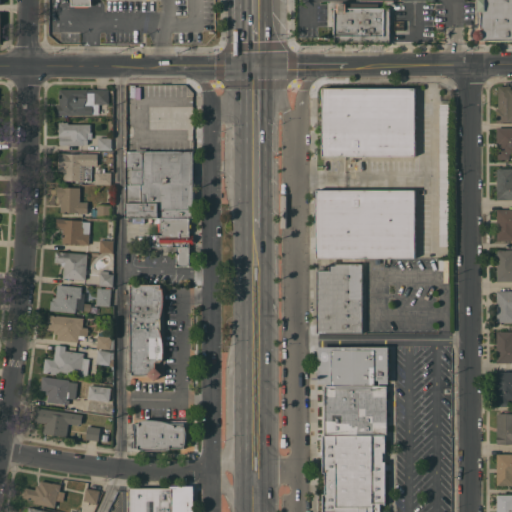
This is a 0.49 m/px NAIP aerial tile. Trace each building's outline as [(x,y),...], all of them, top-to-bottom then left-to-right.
[(511,0),(511,39),(478,39),(475,36),(475,32),(478,29),(481,29),(481,11),(479,11),(479,0),(511,0)] [(334,35),(333,35),(333,29),(334,29),(334,28),(333,28),(333,21),(334,21),(334,19),(333,19),(333,12),(334,12),(334,7),(338,7),(338,3),(340,3),(340,2),(345,2),(379,3),(379,7),(390,7),(390,41),(334,41),(334,35)] [(499,85),(511,85),(511,88),(511,121),(496,121),(496,108),(498,108),(499,85)] [(416,87),(415,155),(323,155),(323,104),(322,104),(322,88),(323,88),(323,87),(416,87)] [(109,89),(109,103),(99,103),(99,113),(93,113),(93,114),(57,114),(57,104),(59,104),(60,88),(109,89)] [(439,245),(448,245),(447,103),(438,104),(439,245)] [(91,123),(91,131),(92,131),(92,138),(88,138),(88,144),(84,144),(60,144),(60,137),(59,137),(59,131),(58,131),(58,125),(59,125),(59,121),(69,121),(69,123),(91,123)] [(511,126),(511,153),(510,153),(510,158),(498,158),(498,145),(497,145),(497,127),(511,126)] [(112,137),(112,149),(98,149),(98,137),(112,137)] [(137,151),(137,148),(146,148),(146,151),(194,151),(192,217),(188,217),(188,265),(176,265),(175,246),(149,246),(149,234),(160,234),(159,217),(127,217),(127,151),(137,151)] [(98,153),(98,165),(92,165),(92,181),(83,181),(83,180),(64,180),(64,169),(58,169),(59,152),(67,152),(67,153),(80,153),(80,152),(98,153)] [(96,183),(96,167),(112,167),(111,184),(96,183)] [(497,168),(511,168),(511,199),(497,199),(497,168)] [(80,201),(88,201),(88,212),(85,212),(85,213),(79,213),(79,212),(61,211),(61,203),(57,203),(57,196),(58,196),(58,186),(62,186),(80,187),(80,201)] [(415,189),(415,257),(318,257),(318,189),(415,189)] [(111,215),(92,215),(92,208),(97,209),(97,204),(112,204),(111,215)] [(511,242),(509,242),(509,240),(497,240),(497,208),(511,208),(511,242)] [(63,229),(61,229),(61,227),(56,227),(57,217),(64,218),(83,220),(82,227),(90,227),(89,244),(79,244),(79,243),(62,242),(63,229)] [(99,251),(100,239),(114,239),(113,252),(99,251)] [(511,280),(497,280),(497,249),(511,249),(511,280)] [(88,253),(86,279),(63,277),(64,266),(63,265),(62,264),(61,263),(61,262),(55,262),(56,250),(88,253)] [(363,332),(318,332),(318,269),(330,269),(330,263),(363,263),(363,332)] [(98,284),(99,272),(100,272),(100,269),(108,270),(108,273),(113,273),(111,285),(98,284)] [(50,309),(51,300),(53,300),(53,296),(56,297),(58,284),(82,286),(81,292),(85,293),(83,309),(76,308),(76,312),(50,309)] [(164,351),(164,353),(163,359),(162,359),(162,361),(156,361),(156,366),(163,373),(156,380),(149,374),(145,375),(143,375),(140,376),(136,375),(131,374),(131,351),(131,318),(131,285),(161,285),(161,288),(163,288),(164,295),(164,304),(164,307),(164,318),(163,340),(164,344),(164,351)] [(109,305),(95,304),(96,287),(110,288),(109,305)] [(511,321),(497,321),(497,290),(511,290),(511,321)] [(84,317),(83,326),(88,327),(87,335),(85,335),(84,338),(79,338),(79,341),(57,339),(58,333),(55,333),(55,329),(47,329),(49,314),(84,317)] [(511,362),(497,362),(497,330),(511,330),(511,362)] [(95,347),(96,334),(97,334),(97,331),(108,332),(108,333),(110,334),(110,336),(110,337),(112,337),(113,348),(109,348),(109,349),(95,347)] [(44,373),(46,358),(54,359),(56,345),(67,346),(66,350),(85,353),(84,358),(90,359),(88,379),(44,373)] [(389,346),(389,383),(380,383),(380,379),(375,379),(375,383),(332,383),(332,384),(327,384),(327,383),(319,383),(319,346),(389,346)] [(96,349),(112,351),(112,365),(94,362),(96,349)] [(511,399),(509,399),(509,403),(507,403),(507,405),(501,405),(501,403),(497,403),(497,371),(511,371),(511,399)] [(48,401),(48,394),(46,394),(46,390),(41,389),(42,375),(70,379),(69,381),(78,382),(76,397),(67,396),(67,399),(70,399),(69,404),(48,401)] [(88,398),(89,384),(111,387),(110,401),(88,398)] [(325,434),(325,386),(387,386),(387,434),(325,434)] [(82,413),(81,423),(77,423),(77,424),(69,423),(67,435),(43,432),(45,422),(37,421),(39,407),(82,413)] [(511,443),(497,443),(497,413),(511,413),(511,443)] [(171,448),(168,449),(164,450),(154,450),(146,450),(141,449),(139,448),(138,448),(135,448),(135,447),(131,447),(131,441),(135,441),(135,429),(133,430),(133,422),(140,422),(140,420),(143,419),(146,419),(151,419),(157,419),(163,420),(164,419),(188,420),(188,426),(186,426),(187,428),(187,431),(187,435),(186,440),(186,444),(185,444),(185,448),(171,448)] [(98,440),(87,439),(89,425),(100,427),(98,439),(98,440)] [(386,435),(386,452),(383,452),(383,461),(386,461),(386,502),(381,502),(381,511),(389,511),(323,511),(323,493),(325,493),(325,472),(323,472),(323,435),(386,435)] [(497,453),(511,453),(511,485),(497,485),(497,453)] [(34,502),(34,499),(23,497),(25,487),(36,489),(37,484),(40,485),(41,480),(53,482),(61,484),(60,490),(65,491),(63,501),(57,499),(55,507),(34,502)] [(129,511),(129,487),(170,487),(170,485),(194,485),(194,511),(129,511)] [(84,500),(86,487),(100,490),(97,503),(84,500)] [(511,511),(497,511),(497,494),(511,494),(511,511)]
